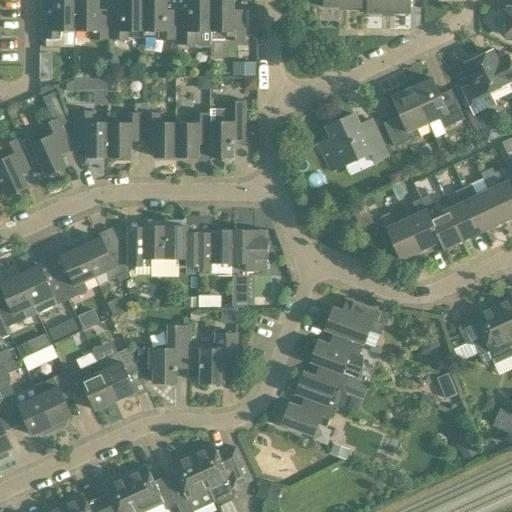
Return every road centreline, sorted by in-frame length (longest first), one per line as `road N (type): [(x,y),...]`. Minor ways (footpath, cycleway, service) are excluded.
road 1 (residential): [(0,492),(177,416),(228,418),(254,404),(312,253)]
road 2 (residential): [(0,239),(78,203),(166,184),(273,185)]
road 3 (residential): [(275,101),(443,30),(464,0)]
road 4 (residential): [(511,256),(448,288),(401,284),(312,253)]
